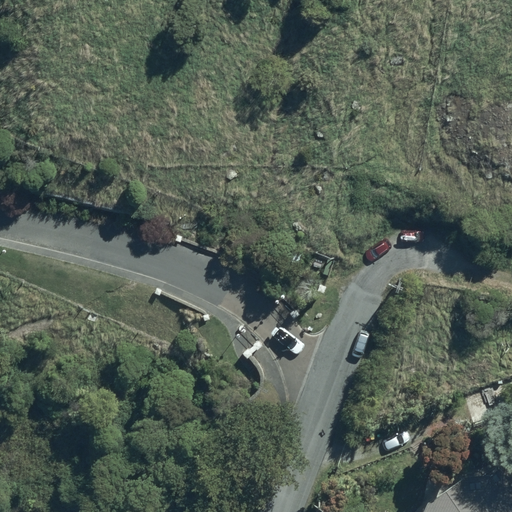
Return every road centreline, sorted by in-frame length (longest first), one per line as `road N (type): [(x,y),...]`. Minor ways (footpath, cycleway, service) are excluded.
road 1 (residential): [(324,393),(274,326),(229,288),(184,266),(0,220)]
road 2 (residential): [(324,393),(368,277),(391,253),(423,251),(472,269)]
road 3 (residential): [(282,511),(324,393)]
